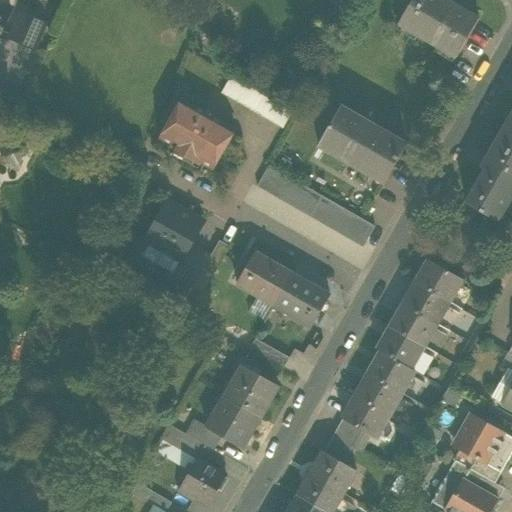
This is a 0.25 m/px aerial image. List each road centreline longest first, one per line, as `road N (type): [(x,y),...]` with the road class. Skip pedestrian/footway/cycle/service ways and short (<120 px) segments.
road 1 (residential): [(242,511),(365,287)]
road 2 (residential): [(154,167),(365,287)]
road 3 (residential): [(365,287),(451,140)]
road 4 (residential): [(451,140),(331,73)]
road 5 (residential): [(451,140),(511,34)]
